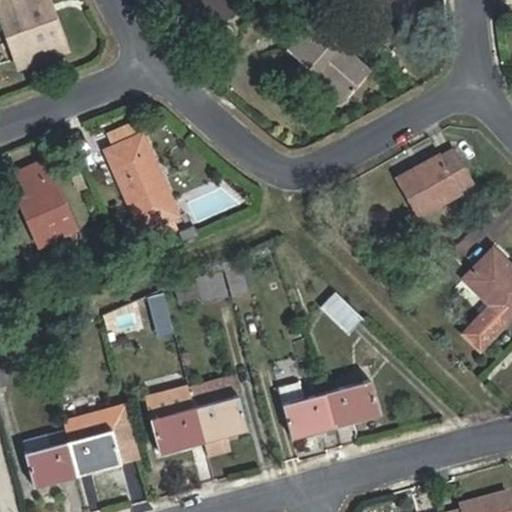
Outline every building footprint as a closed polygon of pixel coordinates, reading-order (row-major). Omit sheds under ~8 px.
[(0,0),(0,12),(20,66),(68,49),(48,0),(0,0)] [(229,0),(175,0),(197,33),(235,9),(229,0)] [(289,50),(346,100),(371,70),(314,21),(289,50)] [(407,51),(398,62),(417,78),(426,67),(407,51)] [(179,214),(142,133),(105,149),(143,231),(146,230),(150,239),(176,227),(172,218),(179,214)] [(419,215),(473,186),(453,148),(398,178),(419,215)] [(25,211),(31,208),(47,243),(77,229),(46,159),(16,172),(21,184),(15,186),(25,211)] [(464,333),(480,349),(511,316),(511,265),(494,248),(463,279),(490,305),(464,333)] [(248,290),(240,259),(224,263),(232,294),(248,290)] [(221,271),(196,278),(202,301),(227,294),(221,271)] [(346,330),(361,316),(336,292),(322,307),(346,330)] [(114,331),(141,324),(137,309),(110,316),(114,331)] [(183,366),(188,386),(233,374),(228,354),(183,366)] [(2,363),(0,363),(0,389),(8,387),(2,363)] [(233,374),(188,386),(194,407),(203,440),(225,434),(248,428),(233,374)] [(371,379),(327,391),(336,426),(380,414),(371,379)] [(160,452),(203,440),(194,407),(188,386),(145,397),(160,452)] [(292,438),(336,426),(327,391),(282,403),(292,438)] [(126,401),(106,407),(122,462),(141,457),(126,401)] [(106,407),(64,419),(66,428),(69,440),(78,474),(122,462),(106,407)] [(22,440),(25,452),(69,440),(66,428),(22,440)] [(203,440),(207,455),(229,449),(225,434),(203,440)] [(33,486),(78,474),(69,440),(25,452),(33,486)] [(462,511),(460,511),(511,511),(511,508),(509,495),(461,509),(462,511)]
